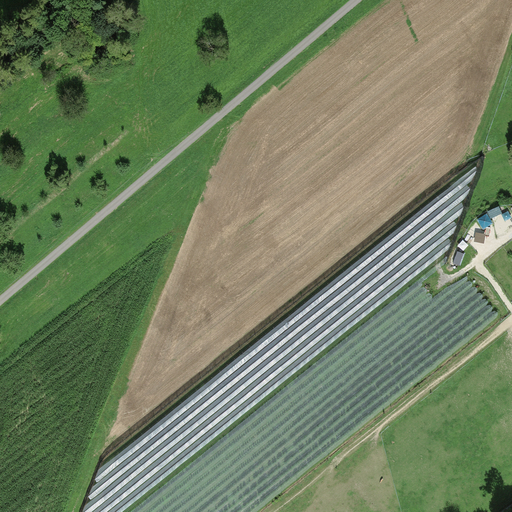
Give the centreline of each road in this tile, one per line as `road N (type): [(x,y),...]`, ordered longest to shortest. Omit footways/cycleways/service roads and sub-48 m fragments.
road 1 (track): [(0,301),(353,0)]
road 2 (track): [(511,45),(435,265),(449,276),(511,233)]
road 3 (track): [(273,511),(511,319)]
